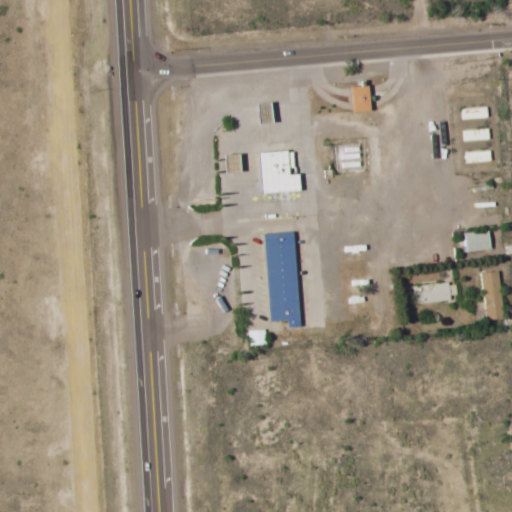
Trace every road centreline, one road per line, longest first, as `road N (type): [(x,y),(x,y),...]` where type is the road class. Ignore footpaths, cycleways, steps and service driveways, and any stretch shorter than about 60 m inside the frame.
road 1 (trunk): [(159,511),(130,0)]
road 2 (residential): [(430,44),(135,70)]
